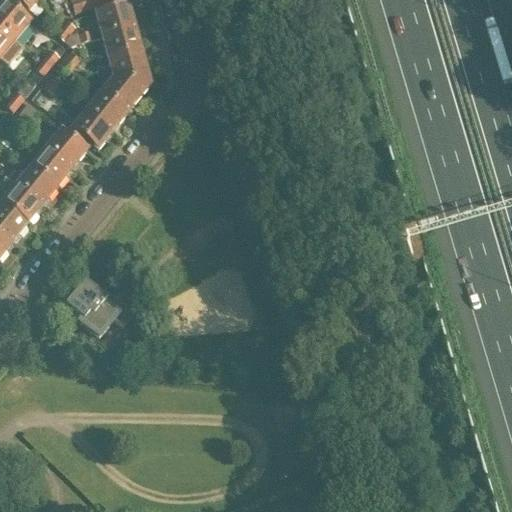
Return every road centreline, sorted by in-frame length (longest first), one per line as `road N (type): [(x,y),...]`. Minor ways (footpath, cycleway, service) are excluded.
road 1 (motorway): [(397,0),(511,389)]
road 2 (residential): [(0,331),(180,109),(190,70),(172,0)]
road 3 (motorway): [(511,136),(471,0)]
